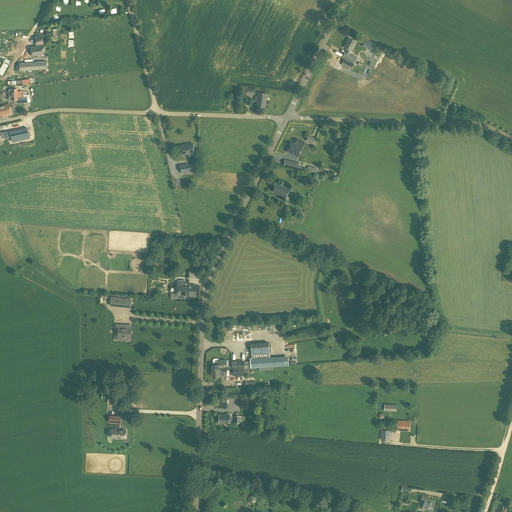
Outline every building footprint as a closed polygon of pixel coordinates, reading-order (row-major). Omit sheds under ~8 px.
[(353,63),(356,57),(349,53),(355,41),(349,38),(344,47),(347,48),(342,57),(353,63)] [(365,40),(362,46),(373,51),(376,45),(365,40)] [(31,56),(44,55),(43,45),(30,47),(31,56)] [(20,71),(47,69),(46,61),(19,63),(20,71)] [(17,97),(17,92),(11,92),(11,100),(17,100),(17,103),(27,102),(26,96),(17,97)] [(266,102),(267,94),(258,93),(257,99),(257,106),(265,107),(265,102),(266,102)] [(0,116),(12,113),(9,103),(0,105),(0,116)] [(4,126),(0,127),(0,130),(1,137),(5,137),(5,138),(12,137),(11,129),(5,130),(4,126)] [(31,139),(30,134),(29,134),(28,128),(12,132),(13,137),(15,142),(31,139)] [(298,156),(304,143),(304,142),(297,138),(294,143),(291,142),(287,151),(298,156)] [(181,154),(193,152),(192,144),(180,146),(181,154)] [(298,169),(299,163),(285,160),(284,166),(298,169)] [(180,172),(191,171),(196,170),(195,162),(190,163),(179,165),(180,172)] [(282,185),(276,183),(272,191),(278,194),(278,195),(285,198),(290,188),(283,185),(282,185)] [(297,219),(299,215),(290,211),(288,215),(297,219)] [(195,295),(196,285),(184,285),(185,282),(177,281),(176,297),(184,298),(184,295),(195,295)] [(131,299),(111,297),(110,306),(130,308),(131,299)] [(128,325),(118,324),(117,337),(125,337),(125,341),(130,341),(131,328),(128,328),(128,325)] [(251,354),(269,353),(268,342),(251,343),(251,354)] [(250,369),(270,367),(270,357),(249,358),(250,362),(250,369)] [(244,368),(250,369),(250,362),(244,362),(244,361),(232,361),(231,367),(241,368),(242,368),(243,368),(244,368)] [(226,367),(212,366),(212,376),(219,376),(226,376),(226,367)] [(243,376),(243,368),(242,368),(232,368),(232,376),(243,376)] [(232,421),(232,416),(229,416),(229,414),(219,414),(219,423),(229,423),(229,421),(232,421)] [(121,416),(109,416),(109,422),(115,423),(115,429),(112,429),(112,436),(118,437),(118,438),(125,438),(126,430),(119,429),(120,423),(121,416)] [(409,431),(410,421),(397,421),(397,430),(409,431)] [(379,431),(379,440),(390,440),(390,431),(379,431)] [(433,511),(435,501),(429,499),(429,497),(422,495),(421,499),(424,499),(422,508),(433,511)]
